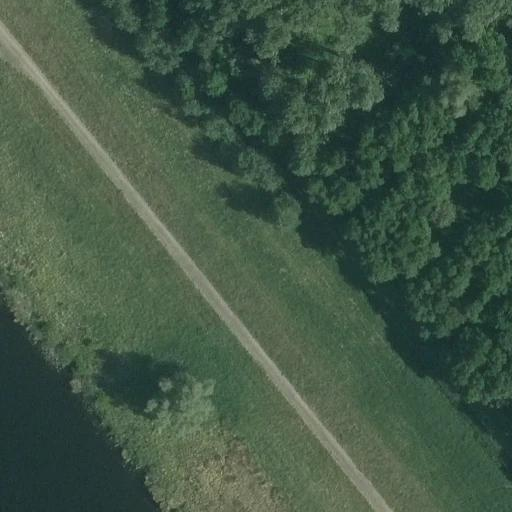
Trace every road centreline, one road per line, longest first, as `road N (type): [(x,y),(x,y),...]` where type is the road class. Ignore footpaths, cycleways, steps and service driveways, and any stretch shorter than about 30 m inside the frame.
road 1 (unclassified): [(384,511),(0,28)]
road 2 (track): [(205,0),(290,107),(297,132),(293,185),(511,456)]
